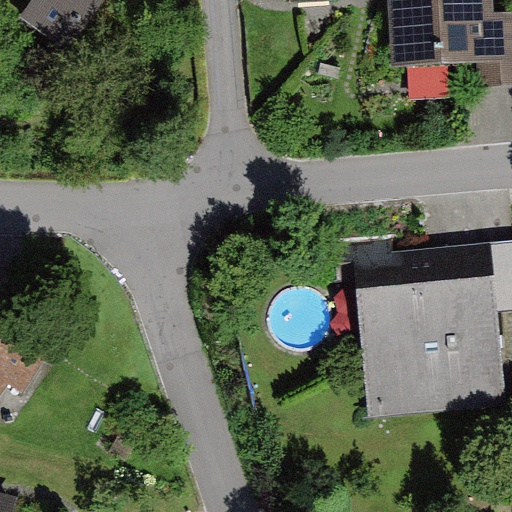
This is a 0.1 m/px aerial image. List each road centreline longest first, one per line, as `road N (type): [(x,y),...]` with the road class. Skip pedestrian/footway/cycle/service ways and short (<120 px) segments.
road 1 (residential): [(231,511),(163,316),(142,210)]
road 2 (residential): [(511,170),(233,194)]
road 3 (residential): [(220,0),(233,194)]
road 4 (residential): [(142,210),(0,208)]
